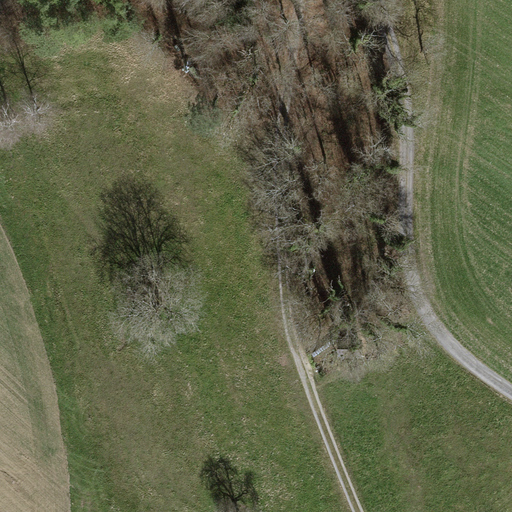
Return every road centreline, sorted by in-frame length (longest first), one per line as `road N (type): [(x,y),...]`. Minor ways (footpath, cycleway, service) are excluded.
road 1 (track): [(296,0),(294,350),(352,511)]
road 2 (track): [(381,0),(412,275),(435,334),(511,389)]
